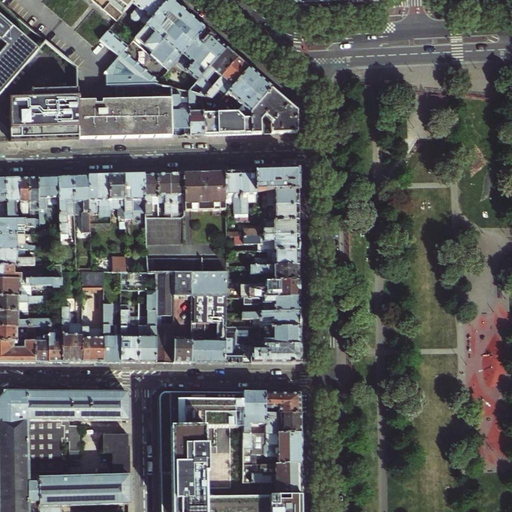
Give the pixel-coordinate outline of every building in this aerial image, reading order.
[(90,0),(116,22),(132,4),(135,0),(90,0)] [(168,0),(135,0),(132,4),(137,9),(131,16),(130,19),(134,22),(137,22),(143,14),(151,21),(168,0)] [(152,54),(186,15),(178,8),(168,0),(151,21),(135,39),(152,54)] [(174,63),(203,30),(195,23),(186,15),(152,54),(150,57),(167,71),(174,63)] [(0,17),(0,98),(39,52),(0,17)] [(196,82),(225,49),(215,40),(203,30),(174,63),(196,82)] [(123,53),(127,48),(108,31),(100,41),(119,57),(123,53)] [(231,55),(225,49),(196,82),(188,92),(195,94),(204,97),(213,87),(206,81),(214,73),(220,78),(237,59),(231,55)] [(134,75),(140,68),(123,53),(119,57),(106,72),(107,76),(134,75)] [(242,64),(237,59),(220,78),(213,87),(204,97),(212,99),(220,90),(226,95),(227,93),(248,69),(242,64)] [(157,83),(140,68),(134,75),(125,85),(154,84),(156,85),(157,83)] [(260,79),(248,69),(227,93),(243,107),(251,113),(251,112),(271,89),(260,79)] [(125,85),(134,75),(107,76),(107,86),(125,85)] [(113,139),(173,138),(171,88),(156,85),(154,84),(125,85),(107,86),(94,86),(95,101),(77,102),(79,140),(106,140),(113,139)] [(179,90),(171,88),(173,138),(179,137),(190,137),(189,104),(180,104),(179,90)] [(272,135),(297,134),(297,112),(292,108),(284,100),(271,89),(251,112),(251,113),(252,135),(262,135),(261,122),(265,117),(272,123),(272,124),(272,135)] [(77,102),(77,90),(24,92),(24,99),(9,100),(10,142),(30,142),(79,140),(77,102)] [(195,94),(188,92),(189,104),(190,137),(195,137),(204,137),(203,114),(202,104),(196,105),(195,94)] [(237,113),(203,114),(204,137),(234,136),(252,135),(251,113),(243,107),(237,113)] [(254,192),(261,192),(296,192),(296,182),(296,172),(254,173),(254,192)] [(241,223),(239,173),(231,174),(223,174),(224,205),(233,205),(233,216),(234,216),(234,223),(241,223)] [(247,173),(239,173),(241,223),(247,223),(247,204),(254,204),(254,192),(254,173),(247,173)] [(182,175),(183,203),(183,213),(225,211),(224,205),(223,174),(210,174),(188,175),(182,175)] [(176,176),(169,176),(170,219),(180,218),(180,214),(177,214),(176,203),(183,203),(182,175),(176,176)] [(151,176),(144,177),(145,215),(145,219),(148,219),(148,215),(151,215),(151,204),(157,204),(156,176),(151,176)] [(164,176),(156,176),(157,204),(163,204),(164,215),(162,215),(162,218),(170,219),(169,176),(164,176)] [(98,178),(87,178),(88,214),(96,214),(96,217),(109,217),(109,212),(116,212),(117,223),(121,222),(121,226),(124,226),(124,220),(123,177),(117,178),(98,178)] [(145,215),(144,177),(136,177),(123,177),(124,220),(132,220),(132,215),(145,215)] [(80,238),(89,238),(88,214),(87,178),(81,179),(72,179),(73,216),(80,215),(80,238)] [(46,200),(58,200),(57,179),(48,180),(38,180),(38,216),(38,218),(44,218),(44,207),(45,207),(46,206),(46,205),(46,200)] [(58,235),(67,235),(66,216),(73,216),(72,179),(65,179),(57,179),(58,200),(58,235)] [(27,216),(29,216),(29,213),(28,180),(24,180),(19,181),(19,212),(19,213),(27,213),(27,216)] [(38,216),(38,180),(33,180),(28,180),(29,213),(35,213),(35,216),(38,216)] [(19,212),(19,181),(12,181),(5,181),(5,221),(19,221),(19,218),(14,218),(12,216),(12,212),(19,212)] [(296,192),(261,192),(261,207),(296,207),(296,200),(296,192)] [(262,222),(297,222),(297,213),(296,207),(261,207),(261,222),(262,222)] [(148,219),(145,219),(145,246),(182,245),(181,218),(180,218),(170,219),(162,218),(148,219)] [(39,235),(38,220),(19,221),(5,221),(0,220),(0,235),(23,235),(23,228),(34,228),(34,235),(39,235)] [(262,222),(262,230),(239,230),(239,232),(225,233),(225,238),(233,238),(297,237),(297,231),(297,222),(262,222)] [(0,250),(23,250),(34,250),(34,248),(30,247),(27,247),(25,245),(23,245),(23,235),(0,235),(0,250)] [(266,252),(297,252),(297,245),(297,237),(233,238),(233,245),(256,245),(256,252),(266,252)] [(23,259),(23,250),(0,250),(0,266),(20,266),(34,266),(33,259),(23,259)] [(249,268),(298,267),(298,261),(297,252),(266,252),(267,260),(246,260),(247,268),(249,268)] [(125,257),(110,258),(110,273),(119,273),(128,273),(128,266),(125,266),(125,257)] [(144,274),(146,274),(146,261),(146,259),(138,259),(139,273),(144,274)] [(146,261),(146,274),(153,274),(173,274),(190,274),(225,274),(225,261),(146,261)] [(0,280),(41,280),(41,275),(38,275),(38,272),(22,273),(20,274),(20,266),(0,266),(0,280)] [(264,282),(298,282),(298,274),(298,267),(249,268),(249,275),(264,275),(264,282)] [(102,273),(80,273),(80,290),(102,289),(102,273)] [(155,292),(155,316),(172,316),(173,274),(153,274),(153,281),(144,281),(144,274),(139,273),(128,273),(119,273),(119,291),(144,291),(144,285),(153,285),(153,292),(155,292)] [(190,274),(173,274),(172,316),(172,326),(186,326),(186,342),(172,342),(172,364),(180,364),(190,364),(190,274)] [(224,329),(225,274),(190,274),(190,364),(210,364),(224,364),(224,329)] [(42,287),(59,287),(59,280),(52,280),(41,280),(0,280),(0,298),(29,298),(29,287),(33,287),(35,289),(39,289),(42,287)] [(242,299),(298,298),(298,290),(298,282),(264,282),(260,282),(260,290),(255,290),(255,287),(240,287),(240,299),(242,299)] [(147,328),(138,328),(138,364),(147,364),(155,364),(155,326),(155,316),(155,292),(153,292),(147,291),(147,328)] [(63,293),(59,293),(59,297),(60,328),(61,363),(72,363),(81,363),(80,329),(80,325),(66,325),(66,322),(67,322),(67,303),(63,303),(63,293)] [(27,305),(41,304),(41,297),(29,298),(0,298),(0,313),(26,313),(27,313),(27,305)] [(264,314),(299,313),(298,307),(298,298),(242,299),(243,307),(264,306),(264,314)] [(111,321),(110,305),(102,305),(102,329),(102,363),(110,363),(120,364),(120,321),(111,321)] [(126,306),(120,306),(120,321),(120,364),(129,364),(138,364),(138,328),(128,328),(128,308),(126,306)] [(48,329),(52,328),(52,324),(49,324),(49,321),(26,321),(26,313),(0,313),(0,329),(35,329),(48,329)] [(262,329),(299,328),(299,321),(299,313),(264,314),(241,314),(241,320),(252,320),(252,329),(262,329)] [(155,326),(155,364),(163,364),(172,364),(172,342),(172,326),(155,326)] [(52,328),(48,329),(48,363),(53,363),(61,363),(60,328),(52,328)] [(299,338),(299,328),(262,329),(262,340),(249,341),(248,342),(248,347),(299,346),(299,338)] [(35,329),(0,329),(0,342),(17,343),(21,343),(25,343),(25,336),(27,334),(35,335),(35,329)] [(48,329),(35,329),(35,335),(35,343),(35,363),(43,363),(48,363),(48,329)] [(102,329),(80,329),(81,363),(91,363),(102,363),(102,329)] [(242,329),(224,329),(224,364),(235,364),(242,364),(242,347),(242,329)] [(35,363),(35,343),(25,343),(21,343),(21,346),(24,346),(24,350),(14,350),(14,346),(17,346),(17,343),(0,342),(0,362),(16,363),(35,363)] [(268,365),(300,365),(299,356),(299,346),(248,347),(242,347),(242,364),(268,365)] [(0,511),(30,511),(31,504),(40,503),(39,511),(70,511),(70,507),(128,505),(128,504),(129,504),(128,476),(127,476),(127,430),(110,430),(110,436),(100,436),(101,455),(109,455),(110,462),(69,462),(70,478),(39,479),(39,484),(30,484),(30,473),(62,472),(61,457),(71,457),(71,427),(62,427),(62,423),(126,422),(126,393),(27,394),(27,392),(1,393),(1,396),(0,397),(0,511)] [(159,499),(158,511),(228,511),(228,496),(210,496),(210,469),(213,469),(212,439),(210,439),(210,429),(241,429),(241,397),(241,395),(242,395),(242,394),(184,394),(162,394),(160,395),(158,397),(157,399),(157,401),(158,450),(159,499)] [(252,394),(242,394),(242,395),(241,395),(241,397),(241,429),(241,436),(247,436),(247,427),(263,427),(263,415),(263,394),(252,394)] [(299,407),(299,395),(284,395),(263,394),(263,415),(299,415),(299,407)] [(263,436),(299,435),(299,426),(299,415),(263,415),(263,427),(263,436)] [(276,466),(300,466),(300,450),(299,435),(263,436),(247,436),(241,436),(241,467),(246,467),(254,467),(254,457),(263,457),(265,459),(276,459),(276,466)] [(274,495),(300,495),(300,483),(300,466),(276,466),(264,466),(264,478),(261,478),(259,476),(246,476),(246,467),(241,467),(241,482),(274,481),(274,495)] [(228,511),(300,511),(301,510),(300,499),(300,495),(274,495),(228,496),(228,511)]
